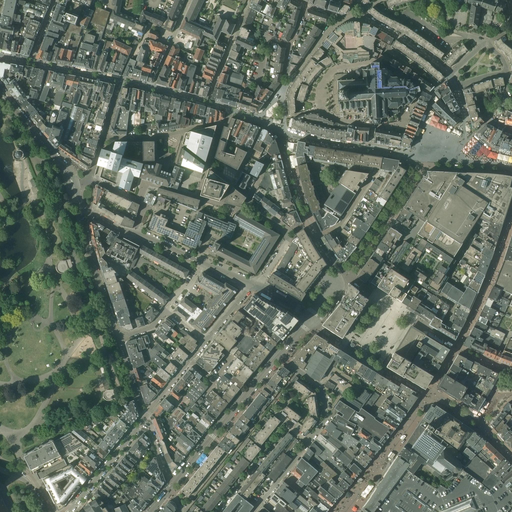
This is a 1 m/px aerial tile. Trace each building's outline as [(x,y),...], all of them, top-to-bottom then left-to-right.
[(5,0),(2,15),(13,18),(15,8),(16,0),(5,0)] [(64,0),(68,1),(87,8),(84,16),(91,19),(94,11),(89,9),(92,0),(64,0)] [(114,10),(120,13),(120,11),(121,7),(122,1),(116,0),(112,0),(112,6),(115,6),(114,9),(114,10)] [(174,2),(173,6),(181,9),(183,4),(174,0),(171,0),(171,1),(174,2)] [(185,19),(179,31),(183,33),(197,39),(196,42),(194,45),(195,46),(197,46),(199,47),(200,42),(202,39),(203,36),(203,35),(206,29),(195,24),(194,24),(204,0),(192,0),(190,7),(185,19)] [(285,11),(285,10),(289,0),(279,0),(278,3),(276,7),(277,7),(285,11)] [(297,4),(291,0),(288,6),(294,9),(297,4)] [(316,0),(314,6),(326,10),(329,0),(316,0)] [(477,27),(480,7),(494,12),(494,10),(503,13),(504,9),(506,10),(507,8),(505,7),(505,6),(498,4),(499,0),(495,0),(494,2),(487,0),(462,0),(462,3),(471,5),(468,25),(473,26),(473,28),(477,29),(477,27)] [(48,10),(50,5),(42,2),(38,1),(36,5),(48,10)] [(252,1),(249,7),(250,7),(257,12),(259,13),(263,15),(264,16),(265,16),(272,20),(274,15),(273,15),(277,7),(276,7),(271,5),(269,3),(268,3),(265,1),(264,2),(262,7),(259,5),(252,1)] [(26,2),(25,6),(22,16),(31,19),(42,23),(48,10),(36,5),(27,2),(26,2)] [(328,10),(338,13),(340,5),(331,2),(328,10)] [(58,5),(52,20),(61,23),(62,20),(63,17),(64,16),(63,15),(66,8),(58,5)] [(350,8),(340,5),(338,13),(338,14),(341,15),(345,14),(347,13),(349,11),(350,8)] [(168,8),(167,10),(179,15),(181,9),(173,6),(171,9),(168,8)] [(378,10),(374,6),(367,12),(373,16),(378,10)] [(96,7),(94,11),(91,19),(90,22),(99,26),(96,35),(97,35),(102,37),(105,27),(106,24),(108,18),(110,12),(108,12),(96,7)] [(247,13),(255,16),(257,12),(249,8),(247,13)] [(114,20),(113,23),(112,24),(110,29),(113,30),(114,27),(115,24),(120,13),(114,10),(110,18),(114,20)] [(179,15),(167,10),(166,12),(170,13),(168,17),(176,20),(179,15)] [(373,16),(377,20),(382,13),(378,10),(373,16)] [(136,20),(134,24),(133,28),(132,29),(144,34),(147,25),(145,24),(145,23),(145,22),(147,19),(150,21),(153,15),(149,13),(147,12),(143,11),(141,17),(139,19),(137,18),(136,20)] [(120,13),(115,24),(117,25),(118,22),(122,23),(125,15),(120,13)] [(150,22),(156,24),(159,16),(154,13),(153,15),(150,21),(150,22)] [(253,21),(255,16),(247,13),(245,18),(253,21)] [(382,13),(377,20),(382,22),(386,15),(382,13)] [(65,15),(64,18),(66,19),(65,21),(68,22),(69,22),(70,23),(72,24),(76,26),(76,25),(79,18),(68,14),(67,16),(65,15)] [(17,24),(18,21),(21,22),(21,20),(14,18),(13,18),(2,15),(1,20),(14,23),(17,24)] [(126,28),(128,24),(131,17),(125,15),(122,23),(126,25),(124,27),(126,28)] [(387,25),(390,17),(386,15),(382,22),(387,25)] [(86,30),(89,24),(90,22),(91,19),(84,16),(81,24),(80,27),(82,29),(86,30)] [(165,18),(159,16),(156,24),(161,26),(165,18)] [(133,28),(134,24),(136,20),(131,17),(128,24),(126,28),(128,29),(130,26),(133,28)] [(164,29),(172,32),(177,21),(176,20),(168,17),(169,17),(168,19),(165,18),(161,26),(162,27),(162,26),(165,27),(164,29)] [(206,29),(203,35),(216,41),(217,41),(219,37),(222,32),(231,36),(235,25),(234,24),(219,17),(212,32),(207,29),(206,29)] [(395,20),(390,17),(387,25),(391,27),(395,20)] [(251,26),(253,21),(245,18),(243,23),(251,26)] [(35,42),(42,23),(31,19),(24,37),(27,38),(27,39),(35,42)] [(20,27),(13,25),(14,23),(1,20),(0,25),(19,29),(20,27)] [(50,24),(49,27),(65,31),(68,25),(69,22),(68,22),(65,21),(62,20),(61,23),(52,20),(50,24)] [(324,43),(322,46),(329,51),(330,51),(331,53),(332,56),(333,58),(335,62),(336,64),(340,62),(343,62),(346,63),(346,64),(350,64),(351,64),(355,63),(355,62),(358,62),(359,62),(361,62),(361,61),(362,61),(362,62),(365,61),(365,60),(366,60),(366,61),(369,61),(369,59),(373,59),(375,59),(376,59),(378,54),(374,52),(374,51),(374,50),(374,49),(374,48),(374,47),(374,46),(374,45),(374,44),(374,43),(373,37),(373,36),(375,36),(378,30),(378,29),(372,26),(365,24),(364,26),(360,26),(360,24),(360,23),(359,23),(356,22),(351,22),(349,22),(345,23),(341,25),(341,24),(337,27),(336,28),(335,29),(335,30),(336,30),(333,33),(332,32),(329,36),(330,37),(328,39),(326,38),(323,42),(324,43)] [(61,50),(57,63),(64,65),(70,40),(72,33),(78,35),(79,35),(82,29),(80,27),(78,26),(76,26),(72,24),(70,23),(70,24),(67,32),(65,37),(63,43),(62,48),(61,50)] [(295,26),(290,24),(288,24),(287,26),(286,29),(293,32),(295,29),(295,26)] [(0,25),(0,26),(0,31),(5,33),(7,33),(11,34),(15,35),(17,35),(19,29),(0,25)] [(400,31),(404,34),(408,27),(403,25),(400,31)] [(319,35),(322,31),(315,26),(312,31),(319,35)] [(48,31),(48,32),(59,35),(60,35),(60,34),(61,32),(62,33),(63,31),(65,32),(65,31),(49,27),(48,31)] [(242,27),(238,36),(247,40),(250,33),(255,35),(256,33),(251,31),(242,27)] [(408,27),(404,34),(408,37),(412,30),(408,27)] [(293,32),(286,29),(283,33),(290,37),(293,32)] [(151,30),(149,37),(155,39),(156,40),(156,39),(158,39),(159,39),(159,38),(158,38),(159,36),(160,35),(159,35),(158,33),(159,32),(158,32),(155,31),(155,30),(154,31),(151,30)] [(408,37),(412,39),(416,33),(412,30),(408,37)] [(312,31),(309,35),(316,40),(319,35),(312,31)] [(39,53),(37,59),(43,60),(46,52),(47,50),(49,51),(53,52),(55,48),(55,47),(58,41),(58,38),(59,35),(48,32),(45,37),(44,39),(43,41),(40,50),(39,53)] [(11,34),(7,33),(6,37),(3,50),(12,52),(14,42),(9,41),(11,34)] [(288,42),(290,37),(283,33),(281,38),(288,42)] [(412,39),(416,42),(420,36),(416,33),(412,39)] [(82,44),(81,49),(85,51),(86,51),(91,53),(92,53),(92,52),(94,45),(94,43),(96,37),(86,34),(84,41),(88,42),(87,46),(82,44)] [(58,50),(53,62),(57,63),(61,50),(62,48),(63,43),(65,37),(60,35),(59,35),(58,38),(58,41),(55,47),(56,47),(59,48),(58,50)] [(70,40),(64,65),(72,66),(73,62),(74,59),(78,46),(82,36),(79,35),(78,35),(76,41),(70,40)] [(89,60),(87,69),(92,70),(93,70),(100,45),(102,38),(102,37),(97,35),(95,42),(95,44),(94,45),(92,52),(94,52),(92,59),(90,58),(89,60)] [(313,44),(316,40),(309,35),(306,40),(313,44)] [(235,43),(235,44),(245,48),(254,51),(256,52),(259,45),(256,44),(255,43),(253,43),(247,40),(238,36),(237,38),(236,38),(235,41),(235,43)] [(420,36),(416,42),(420,45),(425,39),(420,36)] [(501,38),(494,42),(495,43),(497,47),(497,48),(503,43),(507,40),(506,38),(505,36),(501,38)] [(100,45),(93,70),(97,71),(103,53),(105,47),(106,45),(107,40),(102,38),(100,45)] [(35,42),(27,39),(24,46),(20,54),(29,56),(35,42)] [(150,51),(153,52),(153,51),(164,55),(168,47),(159,43),(153,41),(144,39),(144,40),(141,47),(147,49),(150,50),(150,51)] [(429,41),(425,39),(420,45),(424,48),(429,41)] [(14,40),(14,42),(12,52),(17,53),(19,45),(20,42),(14,40)] [(103,53),(97,71),(102,72),(109,55),(112,48),(114,43),(115,43),(107,40),(106,45),(105,47),(103,53)] [(114,43),(112,48),(117,51),(129,56),(132,48),(116,40),(115,43),(114,43)] [(306,40),(303,44),(310,49),(313,44),(306,40)] [(398,41),(396,40),(395,42),(393,41),(391,45),(393,47),(396,49),(400,43),(398,41)] [(216,41),(215,44),(226,49),(227,45),(217,41),(216,41)] [(424,48),(428,51),(433,44),(429,41),(424,48)] [(400,43),(396,49),(395,49),(400,52),(404,46),(401,43),(400,43)] [(502,52),(507,45),(503,43),(497,48),(502,52)] [(226,49),(215,44),(213,48),(224,53),(226,49)] [(232,50),(241,54),(243,55),(244,52),(243,52),(245,48),(235,44),(234,44),(232,50)] [(277,52),(285,53),(286,48),(278,44),(277,52)] [(310,49),(303,44),(300,49),(306,53),(310,49)] [(433,44),(428,51),(432,53),(437,47),(433,44)] [(464,53),(468,50),(464,44),(459,47),(464,53)] [(175,46),(174,47),(173,46),(168,56),(176,59),(180,49),(179,49),(180,48),(180,47),(179,46),(179,45),(178,45),(177,45),(176,45),(175,45),(175,46)] [(506,55),(511,49),(507,45),(502,52),(506,55)] [(408,48),(404,46),(400,52),(404,55),(408,48)] [(53,52),(50,62),(53,62),(58,50),(59,48),(56,47),(55,47),(55,48),(53,52)] [(147,49),(141,47),(136,61),(145,64),(150,51),(150,50),(147,49)] [(210,47),(208,53),(211,54),(212,54),(222,58),(224,53),(213,48),(210,47)] [(441,49),(437,47),(432,53),(436,56),(441,49)] [(455,51),(460,56),(464,53),(459,47),(455,51)] [(109,55),(102,72),(107,73),(112,62),(117,51),(112,48),(109,55)] [(197,48),(195,54),(202,57),(204,51),(201,49),(198,48),(197,48)] [(318,61),(325,52),(320,48),(312,56),(298,76),(304,81),(307,76),(311,71),(315,67),(318,63),(317,63),(318,61)] [(404,55),(408,58),(412,51),(408,48),(404,55)] [(73,62),(72,66),(74,67),(76,67),(81,68),(86,51),(85,51),(81,49),(77,60),(76,60),(74,59),(73,62)] [(293,52),(292,54),(303,58),(306,53),(300,49),(297,53),(293,52)] [(441,59),(444,55),(445,52),(441,49),(436,56),(441,59)] [(46,52),(43,60),(50,62),(53,52),(49,51),(47,50),(46,52)] [(232,50),(229,57),(237,60),(238,60),(241,54),(232,50)] [(86,51),(81,68),(87,69),(89,60),(86,60),(87,55),(90,56),(91,53),(86,51)] [(117,51),(112,62),(117,64),(112,74),(121,75),(129,56),(117,51)] [(154,56),(157,57),(162,59),(164,55),(153,51),(153,52),(153,53),(155,53),(154,56)] [(417,54),(412,51),(408,58),(412,61),(417,54)] [(455,51),(451,55),(457,60),(460,56),(455,51)] [(212,54),(210,59),(219,63),(222,58),(212,54)] [(287,73),(289,74),(291,75),(292,73),(303,58),(292,54),(287,73)] [(412,61),(416,64),(421,57),(417,54),(412,61)] [(378,60),(381,62),(386,64),(390,66),(393,59),(392,59),(392,60),(389,58),(384,55),(384,56),(380,55),(378,60)] [(448,59),(454,64),(457,60),(451,55),(448,59)] [(168,56),(164,66),(172,70),(176,59),(168,56)] [(334,63),(330,57),(330,56),(325,59),(329,66),(334,63)] [(227,60),(227,61),(240,66),(241,66),(242,62),(238,61),(238,60),(237,60),(229,57),(227,60)] [(416,64),(420,66),(425,60),(421,57),(416,64)] [(135,70),(132,78),(140,80),(145,64),(136,61),(131,59),(128,65),(134,67),(133,69),(135,70)] [(181,62),(176,59),(172,70),(171,71),(173,72),(177,73),(177,72),(181,62)] [(207,65),(207,66),(217,70),(217,69),(218,67),(219,63),(210,59),(210,60),(208,63),(207,65)] [(320,62),(324,69),(329,66),(325,59),(320,62)] [(396,69),(398,63),(398,62),(394,60),(393,59),(390,66),(396,69)] [(448,59),(444,62),(450,67),(454,64),(448,59)] [(160,63),(153,60),(151,65),(152,66),(152,67),(158,69),(160,63)] [(429,63),(425,60),(420,66),(424,70),(429,63)] [(0,69),(10,72),(12,64),(0,61),(0,69)] [(239,84),(242,85),(244,78),(245,76),(237,72),(240,66),(227,61),(225,66),(231,68),(229,75),(228,76),(229,76),(228,77),(226,85),(238,89),(239,87),(238,87),(239,84)] [(112,62),(107,73),(108,73),(112,74),(117,64),(112,62)] [(177,89),(181,78),(182,74),(185,66),(190,68),(191,65),(186,63),(181,62),(177,72),(177,73),(171,88),(177,89)] [(315,67),(321,72),(324,69),(320,62),(318,63),(315,67)] [(424,70),(427,73),(433,67),(429,63),(424,70)] [(145,64),(140,80),(147,81),(152,67),(152,66),(151,65),(145,64)] [(134,67),(128,65),(123,76),(130,77),(133,69),(134,67)] [(197,67),(191,65),(190,68),(187,75),(186,80),(187,80),(183,91),(188,93),(193,79),(194,75),(195,73),(196,70),(197,67)] [(217,70),(207,66),(206,65),(204,71),(214,75),(217,70)] [(413,73),(410,72),(412,70),(406,67),(406,68),(401,65),(398,69),(403,72),(408,75),(411,77),(413,73)] [(30,85),(30,86),(31,83),(29,82),(31,77),(33,68),(25,66),(24,73),(24,76),(29,77),(28,81),(27,81),(27,85),(30,85)] [(171,78),(171,76),(173,72),(171,71),(172,70),(164,66),(161,73),(159,76),(159,78),(157,84),(167,86),(171,78)] [(222,73),(221,73),(229,75),(231,68),(225,66),(222,73)] [(365,118),(364,118),(365,119),(366,118),(365,119),(366,120),(367,119),(366,118),(369,118),(369,119),(370,120),(371,120),(372,120),(372,121),(373,121),(373,119),(377,119),(380,118),(380,121),(381,121),(381,120),(382,120),(382,118),(384,118),(388,117),(388,118),(388,119),(389,118),(388,117),(389,118),(390,117),(389,116),(389,117),(388,117),(388,112),(390,114),(389,115),(390,115),(390,114),(394,114),(394,115),(394,114),(397,114),(398,115),(398,114),(399,112),(400,113),(405,107),(405,106),(407,104),(407,105),(408,106),(408,105),(408,104),(410,104),(411,105),(412,104),(411,104),(413,101),(413,102),(414,102),(414,101),(413,101),(415,99),(416,99),(417,99),(416,98),(416,96),(417,96),(417,95),(416,95),(417,92),(418,92),(418,91),(417,91),(416,89),(417,89),(416,88),(415,88),(415,85),(416,85),(416,84),(415,85),(413,83),(413,82),(412,82),(412,83),(410,81),(411,80),(410,79),(410,80),(407,80),(407,79),(406,79),(406,80),(404,79),(404,78),(403,78),(403,79),(402,80),(402,79),(402,78),(401,79),(400,79),(397,77),(397,76),(396,76),(396,77),(393,77),(393,76),(391,71),(390,70),(389,71),(387,69),(387,68),(386,68),(386,69),(383,69),(383,68),(380,69),(380,66),(378,66),(375,66),(374,66),(370,66),(368,66),(368,67),(367,67),(366,68),(366,69),(366,70),(364,70),(363,69),(362,69),(357,70),(356,71),(356,80),(353,80),(353,78),(352,78),(352,80),(348,80),(347,79),(347,80),(342,81),(342,79),(341,79),(341,81),(339,81),(338,80),(337,80),(338,81),(338,89),(338,101),(337,101),(337,103),(338,103),(339,104),(339,111),(338,112),(339,112),(340,111),(343,111),(343,113),(344,113),(344,111),(348,111),(348,112),(349,112),(349,111),(354,111),(354,112),(355,112),(355,110),(357,110),(357,112),(360,112),(360,111),(360,110),(361,110),(362,109),(364,109),(365,110),(365,109),(366,110),(366,111),(365,112),(364,112),(365,112),(366,118),(365,118)] [(147,81),(153,83),(158,69),(152,67),(147,81)] [(311,71),(317,76),(321,72),(315,67),(311,71)] [(427,73),(431,76),(437,70),(433,67),(427,73)] [(32,86),(36,87),(36,85),(37,82),(41,70),(36,68),(33,77),(32,83),(31,83),(30,86),(32,86)] [(10,72),(0,69),(0,76),(1,78),(10,72)] [(37,82),(36,85),(42,87),(46,71),(41,70),(37,82)] [(431,76),(435,79),(440,73),(437,70),(431,76)] [(50,86),(52,80),(55,72),(54,72),(50,72),(50,71),(49,72),(45,85),(50,86)] [(212,81),(214,75),(204,71),(202,78),(207,79),(212,81)] [(307,76),(314,80),(317,76),(311,71),(307,76)] [(14,75),(12,74),(10,72),(1,78),(4,82),(6,85),(12,81),(10,78),(14,75)] [(177,73),(173,72),(171,76),(173,76),(173,78),(171,78),(167,86),(171,88),(177,73)] [(50,98),(48,103),(53,104),(54,104),(60,106),(65,91),(70,75),(68,75),(60,73),(59,73),(56,81),(52,80),(50,86),(50,88),(51,88),(52,88),(52,86),(58,88),(57,89),(54,99),(50,98)] [(221,73),(217,82),(224,84),(226,85),(228,77),(229,76),(228,76),(229,75),(221,73)] [(440,73),(435,79),(439,83),(445,77),(440,73)] [(16,82),(20,80),(19,79),(19,76),(16,75),(16,76),(17,78),(12,81),(6,85),(10,91),(18,85),(16,82)] [(77,76),(70,75),(65,91),(74,94),(76,88),(74,87),(75,84),(74,83),(76,76),(77,76)] [(82,75),(81,78),(72,103),(77,105),(78,102),(84,104),(89,105),(91,98),(97,79),(89,77),(82,75)] [(72,103),(81,78),(76,76),(74,83),(75,84),(74,87),(76,88),(74,94),(73,97),(70,96),(68,102),(72,103)] [(304,81),(298,76),(296,78),(290,88),(287,94),(287,101),(295,100),(295,96),(297,91),(304,81)] [(304,81),(310,85),(314,80),(307,76),(304,81)] [(430,92),(434,87),(431,85),(423,79),(420,78),(420,77),(420,78),(418,81),(421,83),(420,84),(430,92)] [(503,77),(491,80),(493,88),(497,87),(497,90),(499,90),(500,94),(501,93),(501,89),(500,86),(504,86),(503,77)] [(186,80),(181,78),(177,89),(183,91),(187,80),(186,80)] [(244,78),(242,85),(241,89),(236,106),(241,108),(247,86),(248,81),(244,78)] [(100,82),(97,79),(91,98),(95,99),(100,82)] [(188,93),(194,94),(198,81),(193,79),(188,93)] [(486,93),(488,92),(489,96),(492,95),(491,92),(490,92),(489,92),(490,92),(489,89),(493,88),(491,80),(478,84),(480,92),(485,90),(486,93)] [(202,83),(198,81),(194,94),(198,95),(202,83)] [(94,101),(97,102),(98,100),(103,82),(100,82),(95,99),(94,101)] [(103,82),(98,100),(101,101),(103,101),(104,102),(105,99),(106,95),(106,93),(108,89),(109,84),(103,82)] [(441,92),(448,87),(446,82),(444,83),(441,86),(438,88),(441,92)] [(274,91),(277,87),(272,83),(269,88),(274,91)] [(222,102),(236,106),(241,89),(242,85),(239,84),(238,87),(239,87),(238,89),(226,85),(224,84),(222,90),(225,91),(222,102)] [(267,100),(273,92),(266,89),(256,84),(254,89),(257,90),(250,110),(249,110),(258,113),(262,107),(264,109),(267,105),(269,102),(267,100)] [(305,102),(310,86),(302,84),(297,100),(305,102)] [(462,90),(464,95),(472,93),(475,93),(480,92),(478,84),(473,85),(473,86),(462,90)] [(25,93),(18,85),(10,91),(13,95),(16,99),(25,93)] [(32,86),(31,91),(35,92),(39,93),(42,88),(42,87),(36,85),(36,87),(32,86)] [(45,85),(40,100),(45,102),(48,103),(50,98),(47,97),(50,88),(50,86),(45,85)] [(254,89),(247,86),(241,108),(250,110),(257,90),(254,89)] [(444,96),(451,92),(449,87),(448,87),(441,92),(444,96)] [(132,102),(133,89),(128,88),(126,99),(120,97),(117,108),(129,111),(130,105),(127,104),(127,101),(132,102)] [(216,101),(220,90),(215,88),(211,99),(216,101)] [(435,91),(435,92),(440,99),(442,98),(444,96),(441,92),(438,88),(435,91)] [(130,111),(128,120),(131,120),(131,117),(134,114),(135,114),(136,114),(138,90),(133,89),(132,102),(130,111)] [(222,90),(220,90),(216,101),(222,102),(225,91),(222,90)] [(29,99),(30,97),(33,98),(35,92),(31,91),(30,96),(27,96),(25,93),(16,99),(20,105),(27,100),(29,99)] [(451,92),(442,98),(445,103),(446,102),(454,98),(451,92)] [(146,107),(145,112),(152,113),(152,115),(155,116),(156,122),(161,121),(162,121),(162,116),(158,115),(158,112),(164,96),(153,93),(151,103),(150,106),(148,106),(148,105),(146,105),(146,107)] [(464,95),(467,107),(475,105),(474,101),(477,100),(476,99),(480,98),(480,96),(473,97),(472,93),(464,95)] [(429,99),(420,95),(418,99),(428,103),(429,99)] [(158,112),(158,115),(162,116),(166,117),(172,98),(164,96),(158,112)] [(433,107),(431,108),(444,121),(445,119),(448,122),(450,124),(451,125),(453,127),(460,120),(452,112),(451,111),(449,108),(452,107),(450,103),(447,104),(446,102),(445,103),(442,98),(440,99),(439,100),(439,99),(436,102),(434,104),(432,106),(432,107),(433,107)] [(454,98),(446,102),(447,104),(450,103),(452,107),(449,108),(451,111),(452,112),(459,109),(459,108),(454,98)] [(167,121),(168,121),(171,121),(171,118),(176,119),(177,114),(178,114),(178,113),(179,113),(179,112),(182,101),(177,99),(174,109),(177,110),(176,113),(173,112),(169,112),(167,121)] [(29,103),(27,100),(20,105),(25,110),(34,103),(32,100),(29,103)] [(287,101),(289,115),(291,115),(295,114),(296,113),(295,100),(287,101)] [(102,107),(101,110),(108,112),(108,109),(109,107),(110,105),(110,104),(110,103),(104,102),(103,101),(103,103),(102,105),(102,107)] [(187,102),(182,101),(179,112),(179,113),(183,114),(187,102)] [(183,114),(183,117),(181,124),(180,125),(180,128),(189,126),(191,120),(188,120),(189,116),(188,115),(192,103),(187,102),(183,114)] [(36,105),(34,103),(25,110),(29,115),(36,109),(34,107),(36,105)] [(48,122),(47,127),(44,134),(49,139),(50,138),(59,110),(60,106),(54,104),(50,117),(48,122)] [(195,119),(196,115),(199,105),(196,104),(192,116),(191,120),(189,126),(193,126),(194,121),(195,119)] [(479,108),(476,109),(475,105),(467,107),(470,118),(478,117),(477,112),(480,112),(479,110),(483,109),(482,104),(478,105),(479,108)] [(198,117),(204,118),(206,107),(199,105),(196,115),(199,115),(198,117)] [(66,128),(63,138),(64,140),(65,140),(66,141),(75,147),(78,149),(79,150),(81,150),(82,147),(80,145),(81,144),(81,141),(79,141),(82,132),(81,130),(83,124),(85,125),(85,123),(87,123),(89,118),(91,109),(89,109),(88,110),(74,106),(73,110),(69,109),(68,112),(71,113),(70,117),(66,128)] [(210,108),(206,107),(204,118),(203,120),(202,125),(203,125),(208,124),(209,117),(210,108)] [(112,135),(127,135),(128,126),(130,111),(129,111),(117,108),(110,133),(112,135)] [(29,115),(33,120),(42,112),(40,110),(38,112),(36,109),(29,115)] [(105,120),(108,112),(101,110),(98,109),(96,115),(95,117),(105,120)] [(64,129),(63,129),(68,113),(59,110),(50,138),(49,139),(52,143),(57,149),(58,148),(62,145),(61,144),(60,142),(64,129)] [(44,115),(42,112),(33,120),(36,124),(44,118),(42,116),(44,115)] [(411,119),(408,123),(418,127),(420,121),(421,121),(422,116),(411,112),(410,116),(409,116),(409,117),(409,118),(411,119)] [(342,124),(338,123),(329,120),(329,119),(319,116),(320,115),(319,115),(314,113),(309,113),(309,114),(304,115),(299,116),(298,116),(298,118),(293,118),(291,128),(306,133),(312,134),(321,137),(326,138),(336,139),(346,140),(347,132),(348,126),(342,124)] [(486,120),(488,117),(484,113),(480,117),(484,122),(486,120)] [(45,120),(44,118),(36,124),(42,131),(44,134),(47,127),(46,126),(45,125),(46,124),(45,123),(47,122),(48,122),(50,117),(48,116),(47,119),(45,120)] [(168,124),(167,124),(168,131),(180,128),(180,125),(181,124),(183,117),(178,116),(176,123),(172,123),(172,122),(170,122),(170,123),(168,124)] [(496,122),(497,123),(511,126),(511,127),(511,118),(505,117),(500,116),(496,122)] [(95,117),(93,124),(103,127),(105,120),(95,117)] [(478,118),(472,124),(473,129),(475,130),(484,122),(480,117),(478,118)] [(236,119),(231,118),(227,127),(230,129),(232,130),(234,127),(234,125),(236,119)] [(241,121),(236,119),(234,125),(234,127),(232,130),(228,140),(231,141),(241,121)] [(235,142),(245,122),(241,121),(231,141),(232,141),(235,142)] [(245,122),(235,142),(239,144),(249,124),(245,122)] [(511,126),(497,123),(495,126),(499,127),(498,129),(488,146),(493,150),(494,147),(502,132),(503,131),(510,132),(511,132),(511,127),(511,126)] [(249,124),(239,144),(242,146),(244,147),(249,149),(250,149),(251,145),(254,141),(259,128),(260,128),(255,126),(249,124)] [(477,132),(476,133),(477,133),(475,135),(479,139),(481,137),(484,134),(485,135),(488,131),(491,133),(495,128),(486,124),(477,133),(477,132)] [(206,162),(215,133),(217,125),(186,133),(183,144),(206,162)] [(238,170),(248,152),(238,148),(235,157),(223,153),(230,129),(227,127),(224,126),(215,158),(238,170)] [(362,142),(367,142),(368,142),(368,135),(369,135),(370,129),(360,128),(359,133),(363,133),(362,142)] [(488,146),(498,129),(495,128),(491,133),(488,137),(488,138),(484,143),(488,146)] [(386,138),(390,138),(402,140),(404,135),(375,129),(374,135),(378,136),(381,137),(386,138)] [(254,149),(256,150),(258,151),(261,153),(262,151),(259,150),(263,141),(268,132),(264,130),(263,130),(254,149)] [(479,139),(484,143),(488,138),(488,137),(491,133),(488,131),(485,135),(484,134),(481,137),(479,139)] [(269,132),(268,132),(263,141),(269,144),(266,150),(263,149),(262,151),(261,153),(262,153),(259,159),(264,161),(266,157),(268,152),(270,148),(275,140),(275,139),(275,138),(273,136),(272,135),(271,134),(270,133),(269,132)] [(499,151),(500,149),(504,138),(508,139),(511,140),(511,136),(511,135),(510,135),(502,132),(494,147),(493,150),(499,151)] [(404,135),(402,140),(399,147),(409,149),(411,144),(413,139),(404,135)] [(399,147),(402,140),(390,138),(389,145),(399,147)] [(504,152),(508,139),(504,138),(500,149),(499,151),(504,152)] [(280,153),(278,146),(277,143),(275,140),(270,148),(268,152),(272,155),(280,153)] [(102,149),(98,165),(99,166),(103,167),(100,177),(121,183),(120,186),(130,191),(134,176),(139,177),(140,178),(143,166),(144,164),(139,162),(139,161),(144,161),(155,161),(155,157),(155,152),(155,144),(155,141),(143,142),(135,142),(128,142),(116,142),(113,152),(103,149),(102,149)] [(305,156),(308,157),(312,157),(314,158),(316,147),(310,146),(309,146),(307,146),(296,144),(294,153),(295,153),(296,158),(305,156)] [(62,145),(58,148),(65,153),(69,146),(66,145),(66,146),(65,145),(64,146),(62,145)] [(69,146),(65,153),(71,158),(74,153),(71,151),(72,150),(71,149),(72,148),(69,146)] [(82,151),(84,151),(95,155),(96,151),(83,147),(82,151)] [(205,166),(186,151),(182,147),(177,164),(203,173),(205,166)] [(322,148),(316,147),(314,158),(313,162),(320,163),(322,148)] [(18,149),(17,149),(16,150),(15,151),(15,152),(14,152),(14,153),(14,154),(14,155),(14,156),(14,157),(15,157),(15,158),(16,159),(17,160),(18,160),(18,161),(19,161),(20,161),(21,161),(22,161),(23,160),(24,160),(25,159),(26,158),(26,157),(26,156),(27,156),(27,155),(27,154),(27,153),(26,152),(26,151),(25,150),(24,149),(23,149),(22,149),(22,148),(21,148),(20,148),(19,148),(18,149)] [(320,163),(327,164),(329,149),(322,148),(320,163)] [(333,165),(336,150),(329,149),(327,164),(333,165)] [(258,151),(256,150),(256,151),(254,156),(259,159),(262,153),(261,153),(258,151)] [(342,151),(336,150),(333,165),(340,166),(342,151)] [(84,151),(83,155),(93,160),(95,155),(84,151)] [(340,166),(354,168),(356,153),(342,151),(340,166)] [(74,153),(71,158),(75,160),(79,163),(83,159),(78,155),(77,156),(74,153)] [(78,153),(78,155),(83,159),(92,165),(93,160),(83,155),(78,153)] [(274,160),(274,163),(282,161),(280,153),(272,155),(273,158),(275,157),(275,159),(274,160)] [(360,169),(362,154),(356,153),(354,168),(360,169)] [(369,156),(362,154),(360,169),(367,170),(369,156)] [(305,156),(296,158),(294,159),(294,160),(295,165),(296,166),(298,166),(307,164),(312,163),(311,162),(312,157),(308,157),(305,156)] [(378,157),(369,156),(367,170),(375,172),(375,169),(376,169),(380,170),(394,172),(398,165),(399,161),(382,158),(378,157)] [(92,165),(83,159),(79,163),(88,170),(89,169),(92,165)] [(267,170),(266,173),(284,168),(282,161),(274,163),(270,164),(267,170)] [(142,175),(141,178),(160,184),(171,187),(177,189),(180,183),(184,173),(185,170),(179,167),(176,166),(173,174),(162,171),(163,165),(158,163),(157,165),(146,165),(145,165),(145,167),(142,175)] [(307,167),(307,164),(298,166),(299,168),(302,183),(318,178),(317,171),(308,169),(307,167)] [(406,170),(398,165),(394,172),(394,173),(394,174),(394,173),(392,176),(388,173),(382,182),(376,179),(373,183),(379,187),(375,193),(387,201),(406,170)] [(263,178),(262,180),(269,183),(286,178),(284,168),(266,173),(263,178)] [(209,169),(206,180),(201,196),(220,201),(230,185),(209,169)] [(252,169),(250,174),(257,177),(260,173),(252,169)] [(367,177),(369,174),(347,171),(339,183),(355,194),(367,177)] [(404,208),(418,218),(425,222),(442,197),(459,173),(427,171),(427,174),(425,176),(424,176),(404,208)] [(253,182),(254,182),(256,179),(242,172),(238,178),(235,184),(240,187),(245,190),(249,192),(251,188),(247,186),(248,185),(247,185),(248,183),(247,183),(249,179),(253,181),(253,182)] [(502,226),(504,221),(502,221),(511,191),(511,184),(511,178),(504,176),(497,175),(488,175),(466,174),(466,173),(459,173),(442,197),(425,222),(418,234),(432,243),(454,257),(476,222),(479,219),(502,226)] [(259,187),(268,191),(277,189),(288,186),(286,178),(269,183),(262,180),(261,183),(259,187)] [(318,178),(302,183),(307,198),(323,193),(318,178)] [(355,194),(339,183),(326,202),(321,209),(313,214),(317,221),(322,232),(335,225),(342,213),(355,194)] [(96,187),(95,191),(103,195),(104,192),(107,194),(109,191),(98,186),(96,187)] [(277,189),(279,195),(290,192),(288,186),(277,189)] [(241,207),(242,205),(247,198),(233,187),(224,202),(241,207)] [(257,190),(266,195),(268,191),(259,187),(257,190)] [(197,200),(197,199),(189,197),(189,198),(186,197),(187,196),(172,192),(172,193),(169,192),(170,191),(162,189),(162,190),(159,189),(159,188),(157,194),(162,195),(162,194),(179,199),(178,201),(195,206),(194,208),(198,209),(200,201),(197,200)] [(253,198),(259,203),(264,197),(266,195),(257,190),(253,198)] [(381,209),(387,201),(375,193),(369,190),(363,198),(367,201),(381,209)] [(94,203),(97,205),(98,202),(103,195),(95,191),(94,203)] [(279,201),(280,200),(292,197),(290,192),(279,195),(278,195),(279,201)] [(109,198),(108,200),(114,202),(116,199),(117,199),(119,195),(114,193),(112,196),(110,196),(109,198)] [(151,194),(148,193),(145,198),(143,202),(149,204),(153,206),(156,197),(154,196),(154,195),(151,194)] [(307,198),(313,214),(321,209),(326,202),(323,193),(307,198)] [(116,199),(114,202),(119,205),(124,197),(119,195),(117,199),(116,199)] [(124,197),(119,205),(124,207),(128,199),(124,197)] [(264,207),(269,200),(264,197),(259,203),(264,207)] [(280,200),(282,208),(295,205),(292,197),(280,200)] [(133,201),(128,199),(124,207),(128,209),(133,201)] [(268,211),(274,204),(269,200),(264,207),(268,211)] [(123,218),(120,225),(133,228),(140,205),(133,201),(128,209),(127,212),(131,214),(129,218),(125,216),(123,218)] [(367,201),(364,205),(378,214),(381,209),(367,201)] [(93,207),(93,208),(94,208),(94,209),(94,210),(95,210),(95,211),(96,211),(105,217),(109,210),(104,208),(106,204),(101,202),(100,203),(98,202),(97,205),(94,203),(93,207)] [(268,211),(275,216),(279,210),(280,209),(274,204),(268,211)] [(295,205),(282,208),(283,214),(284,214),(288,212),(297,210),(295,205)] [(364,205),(362,209),(376,218),(378,214),(364,205)] [(376,218),(362,209),(361,208),(357,214),(354,212),(352,215),(358,219),(370,227),(376,218)] [(418,218),(404,208),(400,214),(415,224),(418,218)] [(109,210),(105,217),(114,221),(117,216),(114,215),(115,214),(114,213),(112,212),(109,210)] [(280,219),(283,214),(279,210),(275,216),(280,219)] [(293,226),(293,227),(302,223),(297,210),(288,212),(293,226)] [(117,216),(114,221),(120,225),(123,218),(122,217),(121,216),(117,215),(118,213),(115,212),(114,213),(115,214),(114,215),(117,216)] [(205,226),(206,224),(225,231),(228,223),(199,212),(194,223),(205,226)] [(238,225),(264,239),(252,259),(222,243),(222,244),(217,242),(216,242),(213,246),(212,246),(209,253),(215,257),(217,254),(241,266),(240,267),(249,272),(249,270),(256,273),(280,235),(251,219),(237,212),(234,218),(235,219),(233,223),(238,225)] [(290,227),(293,226),(288,212),(284,214),(283,214),(280,219),(290,227)] [(160,216),(154,214),(148,229),(182,242),(186,235),(165,226),(168,220),(165,218),(166,216),(161,214),(160,216)] [(411,230),(415,224),(400,214),(396,220),(411,230)] [(354,224),(366,232),(370,227),(358,219),(354,224)] [(476,222),(483,227),(498,237),(502,226),(479,219),(476,222)] [(91,228),(91,231),(97,230),(97,229),(100,224),(94,221),(90,224),(91,228)] [(182,242),(196,248),(198,245),(200,246),(202,241),(199,240),(205,226),(194,223),(191,221),(186,235),(182,242)] [(229,222),(228,223),(225,231),(222,238),(231,241),(238,225),(233,223),(229,222)] [(343,229),(347,231),(360,240),(366,232),(354,224),(353,223),(349,228),(345,225),(343,229)] [(102,232),(105,227),(100,224),(97,229),(97,230),(91,231),(93,238),(99,237),(101,236),(100,232),(102,232)] [(106,237),(108,234),(111,230),(105,227),(102,232),(104,233),(105,232),(106,232),(103,235),(103,236),(104,237),(105,236),(106,237)] [(391,227),(387,233),(400,241),(403,235),(391,227)] [(497,242),(498,237),(483,227),(480,231),(497,242)] [(306,260),(313,265),(321,258),(322,258),(316,249),(313,243),(309,237),(308,237),(304,229),(296,234),(298,237),(294,239),(293,242),(297,245),(298,246),(306,260)] [(348,242),(355,247),(360,240),(347,231),(343,229),(340,232),(349,238),(347,241),(348,242)] [(120,235),(111,230),(108,234),(110,235),(105,241),(111,246),(112,244),(120,235)] [(324,236),(328,242),(338,236),(335,230),(324,236)] [(495,246),(497,242),(480,231),(477,235),(495,246)] [(400,241),(387,233),(384,238),(396,246),(400,241)] [(473,237),(475,238),(475,239),(493,251),(495,246),(477,235),(475,234),(473,237)] [(103,245),(101,239),(102,239),(101,236),(99,237),(93,238),(93,241),(95,247),(102,246),(103,245)] [(342,242),(338,236),(328,242),(326,243),(327,245),(326,245),(329,249),(332,248),(342,242)] [(103,257),(102,257),(106,261),(113,250),(133,261),(136,255),(136,254),(140,246),(124,237),(123,240),(118,237),(103,257)] [(448,263),(407,237),(391,262),(390,264),(391,265),(390,267),(378,286),(392,296),(397,299),(402,302),(415,281),(430,291),(432,288),(436,291),(450,271),(448,263)] [(384,238),(381,242),(393,250),(396,246),(384,238)] [(470,246),(491,259),(493,251),(475,239),(470,246)] [(291,257),(298,246),(297,245),(293,242),(286,254),(291,257)] [(346,245),(342,242),(332,248),(336,254),(345,247),(346,245)] [(348,242),(346,245),(345,247),(336,254),(340,259),(342,258),(345,260),(351,252),(355,247),(348,242)] [(393,250),(381,242),(378,247),(390,255),(393,250)] [(153,251),(147,248),(143,245),(139,252),(149,258),(153,251)] [(102,246),(95,247),(98,259),(102,257),(103,257),(106,252),(104,247),(103,247),(102,246)] [(488,267),(491,259),(470,246),(466,253),(488,267)] [(387,261),(390,255),(378,247),(374,252),(384,259),(387,261)] [(149,258),(160,264),(164,257),(153,251),(149,258)] [(371,282),(377,274),(385,264),(382,262),(384,259),(374,252),(366,264),(358,275),(361,277),(360,278),(366,282),(368,280),(371,282)] [(466,253),(461,260),(485,275),(488,267),(466,253)] [(71,260),(73,268),(83,265),(78,255),(71,260)] [(102,257),(98,259),(101,267),(108,265),(107,263),(102,257)] [(160,264),(170,269),(174,262),(164,257),(160,264)] [(326,266),(321,258),(313,265),(306,260),(292,279),(282,273),(289,260),(284,257),(277,270),(276,270),(274,274),(273,273),(268,282),(274,286),(275,284),(283,289),(302,301),(306,294),(311,286),(319,272),(326,266)] [(63,260),(62,261),(61,261),(60,261),(59,262),(59,263),(58,263),(58,264),(57,265),(57,266),(57,267),(57,268),(57,269),(58,270),(58,271),(59,271),(60,272),(61,273),(62,273),(63,274),(64,274),(65,273),(66,273),(68,272),(74,269),(73,268),(73,264),(71,260),(71,259),(69,259),(64,261),(64,260),(63,260)] [(455,269),(463,274),(481,285),(485,275),(461,260),(455,269)] [(510,305),(511,305),(511,260),(504,260),(494,286),(511,293),(511,299),(511,301),(510,305)] [(184,268),(174,262),(170,269),(180,275),(184,268)] [(385,264),(377,274),(371,282),(373,283),(371,285),(377,288),(378,286),(390,267),(385,264)] [(108,265),(101,267),(103,274),(114,270),(111,266),(108,267),(108,265)] [(186,278),(188,274),(188,275),(190,271),(184,268),(180,275),(186,278)] [(455,269),(451,276),(478,293),(481,285),(463,274),(455,269)] [(103,274),(105,279),(108,278),(116,276),(115,273),(117,272),(114,270),(103,274)] [(127,277),(136,284),(141,277),(132,271),(127,277)] [(204,309),(203,311),(191,324),(202,333),(205,331),(207,329),(206,328),(215,318),(215,319),(217,316),(225,306),(227,304),(235,293),(236,294),(238,292),(237,291),(238,290),(226,283),(225,284),(203,272),(200,277),(200,279),(198,278),(196,283),(216,295),(212,300),(211,298),(209,301),(210,302),(206,307),(205,307),(204,309)] [(108,278),(105,279),(107,286),(119,282),(124,280),(122,277),(117,279),(116,276),(108,278)] [(470,309),(478,293),(451,276),(441,291),(459,303),(470,309)] [(136,284),(146,291),(150,284),(141,277),(136,284)] [(119,282),(107,286),(110,294),(122,290),(119,282)] [(343,337),(346,340),(351,333),(374,299),(349,283),(347,294),(342,302),(323,325),(343,337)] [(402,302),(408,306),(420,287),(415,283),(402,302)] [(146,291),(155,298),(160,291),(150,284),(146,291)] [(511,293),(494,286),(491,292),(510,301),(511,301),(511,299),(511,293)] [(427,291),(420,287),(408,306),(415,310),(427,291)] [(125,299),(122,290),(110,294),(113,303),(125,299)] [(155,298),(162,303),(160,305),(162,307),(169,298),(160,291),(155,298)] [(432,295),(427,291),(415,310),(414,312),(419,315),(420,313),(420,314),(432,295)] [(509,302),(510,301),(491,292),(488,297),(507,306),(509,306),(508,305),(510,302),(509,302)] [(255,294),(244,308),(281,338),(297,318),(288,310),(287,311),(255,294)] [(438,298),(432,295),(420,314),(426,318),(438,298)] [(203,311),(185,297),(174,311),(191,324),(203,311)] [(488,297),(485,305),(504,314),(507,306),(488,297)] [(444,302),(438,298),(426,318),(432,321),(444,302)] [(128,307),(125,299),(113,303),(116,311),(128,307)] [(449,305),(444,302),(432,321),(429,325),(437,329),(441,322),(450,308),(449,305)] [(459,303),(457,307),(468,314),(470,309),(459,303)] [(485,305),(482,310),(501,319),(504,314),(485,305)] [(118,320),(129,317),(133,316),(134,315),(134,312),(130,314),(128,307),(116,311),(118,320)] [(150,324),(161,310),(158,308),(156,310),(153,307),(145,316),(149,319),(148,321),(150,324)] [(457,307),(454,311),(466,318),(468,314),(457,307)] [(231,319),(242,328),(247,332),(253,324),(252,321),(239,310),(231,319)] [(498,324),(501,319),(482,310),(480,315),(498,324)] [(462,327),(466,318),(454,311),(449,320),(462,327)] [(477,320),(496,329),(498,324),(480,315),(477,320)] [(118,320),(120,326),(131,323),(129,317),(118,320)] [(134,323),(132,323),(134,329),(145,326),(143,317),(139,319),(138,317),(136,318),(136,320),(133,321),(134,323)] [(172,328),(176,324),(167,317),(164,321),(172,328)] [(235,346),(247,332),(242,328),(231,319),(223,328),(234,337),(229,343),(225,348),(228,351),(229,351),(234,345),(235,346)] [(449,320),(446,325),(459,333),(462,327),(449,320)] [(496,330),(496,329),(477,320),(474,326),(502,340),(505,334),(496,330)] [(164,321),(161,325),(169,332),(171,330),(172,331),(173,329),(172,328),(164,321)] [(444,324),(441,322),(437,329),(440,331),(445,334),(455,340),(459,333),(446,325),(444,324)] [(134,329),(132,323),(131,323),(120,326),(121,327),(129,331),(134,329)] [(420,329),(413,324),(396,352),(395,352),(391,359),(387,366),(402,374),(410,361),(416,349),(409,345),(417,333),(420,329)] [(167,334),(169,332),(161,325),(158,329),(167,336),(168,335),(167,334)] [(499,347),(502,340),(474,326),(469,335),(487,344),(488,342),(499,347)] [(264,332),(278,343),(281,338),(268,327),(264,332)] [(223,328),(219,334),(229,343),(234,337),(223,328)] [(155,333),(157,333),(164,340),(167,338),(168,337),(167,336),(158,329),(155,333)] [(274,347),(278,343),(264,332),(261,329),(258,333),(274,347)] [(234,355),(239,349),(246,355),(249,352),(250,351),(262,361),(266,356),(257,349),(258,347),(255,345),(257,342),(252,338),(253,337),(247,332),(235,346),(234,345),(229,351),(234,355)] [(444,342),(428,333),(427,335),(426,336),(421,332),(419,334),(417,333),(409,345),(416,349),(417,347),(418,346),(419,347),(420,347),(422,348),(442,361),(449,350),(442,345),(444,342)] [(271,351),(274,347),(258,333),(254,338),(259,342),(261,343),(271,351)] [(185,339),(195,348),(198,345),(196,343),(197,341),(188,334),(186,336),(185,339)] [(225,348),(229,343),(219,334),(218,335),(219,335),(218,335),(214,340),(213,341),(211,343),(206,350),(200,356),(208,363),(214,368),(225,355),(222,352),(223,350),(225,348)] [(295,363),(303,369),(304,369),(307,371),(307,372),(316,379),(317,379),(319,381),(330,365),(340,349),(316,334),(293,361),(296,362),(295,363)] [(483,354),(487,346),(487,344),(469,335),(464,345),(483,354)] [(137,339),(138,342),(140,350),(140,352),(139,353),(130,355),(131,359),(144,355),(144,354),(143,355),(142,351),(141,352),(141,350),(146,348),(143,337),(137,339)] [(179,341),(184,345),(192,352),(195,348),(185,339),(183,337),(179,341)] [(510,365),(511,360),(511,338),(510,338),(503,353),(499,361),(510,365)] [(128,349),(137,347),(135,343),(138,342),(137,339),(127,342),(126,344),(128,349)] [(151,350),(150,348),(147,349),(147,350),(151,360),(159,352),(161,355),(166,350),(158,343),(151,350)] [(271,351),(261,343),(258,347),(257,349),(266,356),(271,351)] [(189,355),(192,352),(184,345),(181,348),(189,355)] [(498,351),(487,346),(483,354),(494,359),(495,359),(499,361),(503,353),(502,353),(499,351),(498,351)] [(130,355),(139,353),(137,347),(128,349),(130,355)] [(180,347),(172,356),(182,364),(189,355),(181,348),(180,347)] [(422,348),(419,352),(440,365),(442,361),(422,348)] [(340,349),(330,365),(336,368),(346,353),(340,349)] [(250,351),(249,352),(252,355),(249,358),(258,366),(262,361),(250,351)] [(165,358),(161,355),(159,352),(151,360),(153,361),(156,364),(162,368),(172,376),(178,368),(171,362),(170,363),(168,365),(166,363),(163,360),(165,358)] [(436,371),(440,365),(419,352),(417,356),(424,360),(423,362),(436,371)] [(346,353),(336,368),(342,372),(352,357),(346,353)] [(243,354),(239,359),(254,371),(258,366),(249,358),(243,354)] [(453,363),(462,368),(463,366),(467,358),(460,354),(458,355),(453,363)] [(131,359),(133,364),(144,359),(144,357),(144,356),(144,355),(131,359)] [(208,363),(200,356),(196,362),(210,373),(214,368),(208,363)] [(436,371),(423,362),(424,360),(417,356),(413,363),(434,375),(436,371)] [(352,357),(342,372),(348,376),(358,360),(352,357)] [(230,373),(235,376),(244,384),(254,371),(239,359),(238,358),(228,370),(230,373)] [(463,366),(468,369),(469,369),(473,361),(467,358),(463,366)] [(145,359),(144,359),(133,364),(134,368),(140,367),(146,364),(145,360),(146,360),(145,359)] [(358,360),(348,376),(353,379),(356,375),(363,364),(358,360)] [(434,376),(434,375),(413,363),(412,362),(410,361),(402,374),(404,376),(423,387),(426,387),(434,376)] [(476,372),(477,371),(480,364),(473,361),(469,369),(476,372)] [(467,371),(462,368),(453,363),(449,369),(463,377),(467,371)] [(363,364),(356,375),(361,378),(368,367),(363,364)] [(480,364),(477,371),(487,376),(488,376),(491,370),(480,364)] [(280,369),(277,373),(288,381),(294,374),(284,366),(281,370),(280,369)] [(146,377),(148,376),(149,377),(152,374),(151,373),(153,370),(151,368),(145,374),(143,373),(142,373),(140,367),(134,368),(139,383),(141,382),(142,382),(147,380),(146,379),(144,380),(143,378),(144,377),(146,377)] [(192,367),(189,370),(199,379),(202,375),(192,367)] [(361,378),(359,380),(370,387),(371,384),(378,373),(368,367),(361,378)] [(172,376),(162,368),(157,373),(157,374),(167,382),(172,376)] [(458,382),(460,383),(463,377),(449,369),(446,374),(458,382)] [(193,405),(201,396),(208,388),(209,387),(200,380),(199,379),(189,370),(182,379),(188,383),(191,385),(194,388),(187,396),(192,401),(191,403),(184,411),(181,409),(182,407),(180,405),(171,415),(179,422),(184,416),(186,414),(188,412),(193,405)] [(487,376),(485,379),(494,384),(499,375),(498,374),(499,373),(491,370),(488,376),(487,376)] [(235,376),(233,379),(228,375),(226,373),(224,375),(240,389),(244,384),(235,376)] [(277,373),(272,379),(282,388),(288,381),(277,373)] [(378,373),(371,384),(376,387),(383,376),(382,375),(378,373)] [(152,380),(154,382),(162,388),(167,382),(157,374),(152,380)] [(438,387),(451,394),(458,382),(446,374),(438,387)] [(237,393),(240,389),(224,375),(221,379),(237,393)] [(308,398),(310,416),(299,430),(306,435),(319,419),(318,414),(319,414),(316,393),(312,390),(298,379),(298,378),(296,376),(290,382),(293,385),(293,386),(308,398)] [(376,387),(375,389),(382,393),(389,380),(383,376),(376,387)] [(494,384),(485,379),(481,377),(478,382),(491,389),(492,389),(493,388),(494,387),(494,386),(494,385),(494,384)] [(182,390),(188,383),(182,379),(174,389),(179,393),(180,391),(181,391),(182,390)] [(221,397),(229,403),(230,401),(232,399),(237,393),(221,379),(217,384),(217,387),(224,393),(223,395),(222,397),(221,397)] [(279,392),(282,388),(272,379),(268,384),(279,392)] [(158,393),(150,386),(149,386),(147,381),(147,380),(142,382),(141,382),(139,383),(145,403),(146,403),(149,403),(148,404),(149,404),(158,393)] [(389,380),(382,393),(384,395),(390,393),(390,392),(391,393),(392,393),(394,395),(399,386),(397,385),(395,384),(389,380)] [(324,385),(324,386),(325,387),(331,391),(335,385),(328,381),(324,385)] [(150,386),(158,393),(162,388),(154,382),(150,386)] [(467,387),(460,383),(458,382),(451,394),(454,396),(460,400),(467,387)] [(477,383),(475,386),(479,388),(480,389),(483,391),(482,393),(481,394),(481,395),(485,398),(487,396),(488,394),(489,393),(491,389),(478,382),(477,383)] [(399,386),(394,395),(412,406),(418,397),(416,396),(414,395),(416,392),(402,383),(400,386),(399,386)] [(275,397),(279,392),(268,384),(264,389),(275,397)] [(464,402),(472,390),(467,387),(460,400),(464,402)] [(113,399),(114,398),(116,398),(115,395),(113,389),(110,390),(109,390),(108,390),(107,390),(106,391),(105,392),(104,393),(104,394),(104,395),(104,396),(104,397),(104,398),(105,398),(105,399),(106,399),(106,400),(107,400),(108,400),(109,401),(110,401),(111,400),(112,400),(113,399)] [(183,396),(179,393),(174,389),(171,393),(179,400),(183,396)] [(212,389),(208,394),(225,408),(229,403),(221,397),(212,389)] [(271,401),(275,397),(264,389),(261,393),(271,401)] [(349,394),(343,402),(349,406),(354,409),(359,412),(362,408),(364,404),(367,400),(370,396),(371,394),(365,390),(360,398),(356,395),(354,397),(349,394)] [(476,393),(472,390),(464,402),(465,402),(465,401),(468,403),(467,404),(468,405),(476,393)] [(247,409),(257,417),(261,412),(262,413),(267,407),(266,406),(271,401),(261,393),(247,409)] [(484,400),(485,398),(481,395),(476,393),(468,405),(469,405),(470,405),(470,406),(478,411),(481,412),(487,402),(484,400)] [(221,413),(225,408),(208,394),(204,399),(221,413)] [(394,395),(391,401),(407,413),(412,406),(394,395)] [(370,396),(367,400),(373,404),(376,401),(370,396)] [(202,397),(198,401),(217,417),(221,413),(204,399),(202,397)] [(386,398),(384,402),(386,403),(405,416),(407,413),(391,401),(386,398)] [(161,405),(168,412),(169,413),(175,407),(173,406),(166,399),(161,405)] [(339,399),(334,407),(335,408),(339,411),(338,413),(341,416),(347,420),(355,424),(361,427),(383,444),(387,438),(388,438),(394,430),(374,416),(368,412),(362,408),(359,412),(354,409),(349,406),(343,402),(339,399)] [(134,400),(125,405),(126,408),(128,408),(128,409),(138,418),(139,416),(139,414),(134,400)] [(367,400),(364,404),(371,408),(373,404),(367,400)] [(198,401),(194,405),(214,421),(217,417),(198,401)] [(383,403),(379,408),(401,422),(405,416),(386,403),(384,402),(383,403)] [(502,410),(507,413),(511,409),(511,404),(508,402),(502,410)] [(364,404),(362,408),(368,412),(371,408),(364,404)] [(434,427),(437,428),(448,412),(437,404),(436,405),(436,404),(433,404),(433,405),(432,405),(423,418),(426,420),(435,426),(434,427)] [(167,413),(168,412),(161,405),(158,408),(165,415),(166,414),(164,412),(165,411),(167,413)] [(211,425),(214,421),(194,405),(191,409),(199,416),(202,418),(210,425),(211,425)] [(287,406),(282,413),(296,424),(301,417),(287,406)] [(379,408),(377,412),(380,414),(398,426),(401,422),(379,408)] [(128,409),(124,414),(134,422),(138,418),(128,409)] [(243,415),(253,422),(257,417),(247,409),(243,415)] [(502,410),(491,424),(494,428),(502,419),(503,417),(507,413),(502,410)] [(203,435),(194,428),(193,427),(191,430),(189,429),(190,428),(189,427),(190,425),(186,422),(183,425),(180,424),(185,418),(187,420),(191,415),(188,412),(186,414),(188,416),(186,418),(184,416),(179,422),(176,425),(175,427),(195,444),(203,435)] [(377,412),(374,416),(394,430),(398,426),(380,414),(377,412)] [(461,421),(448,412),(437,428),(434,432),(460,449),(460,450),(467,440),(467,441),(475,431),(461,421)] [(192,415),(198,420),(200,422),(208,428),(210,425),(202,418),(201,420),(199,419),(200,418),(194,413),(192,415)] [(333,418),(331,421),(337,426),(336,428),(337,429),(342,431),(343,431),(348,434),(350,435),(352,432),(358,434),(359,432),(358,430),(361,427),(355,424),(347,420),(341,416),(338,413),(337,413),(338,414),(335,418),(334,418),(334,419),(333,418)] [(134,422),(124,414),(122,416),(120,418),(130,427),(134,422)] [(162,439),(165,436),(167,435),(166,432),(168,431),(167,430),(165,431),(164,428),(166,427),(165,425),(163,426),(161,420),(160,417),(158,419),(153,414),(151,417),(160,439),(160,441),(162,439)] [(504,426),(498,432),(499,434),(501,432),(503,433),(500,435),(502,437),(510,431),(508,429),(510,428),(511,425),(511,414),(511,416),(507,420),(503,425),(504,426)] [(196,422),(198,420),(192,415),(188,420),(191,422),(192,420),(194,422),(192,424),(196,427),(194,428),(203,435),(208,428),(200,422),(199,423),(196,422)] [(249,427),(253,422),(243,415),(240,419),(249,427)] [(271,433),(281,421),(274,416),(273,417),(272,416),(269,420),(265,417),(263,419),(267,422),(264,425),(266,426),(264,428),(271,433)] [(119,417),(114,423),(126,432),(130,427),(120,418),(119,417)] [(250,428),(249,427),(240,419),(235,424),(246,433),(250,428)] [(502,419),(494,428),(498,432),(504,426),(503,425),(502,424),(504,421),(502,419)] [(460,450),(460,449),(434,432),(437,428),(434,427),(435,426),(426,420),(425,421),(424,421),(421,426),(425,429),(423,431),(414,444),(409,441),(406,445),(442,472),(443,472),(444,475),(448,476),(448,475),(450,473),(451,474),(451,473),(452,473),(446,477),(444,476),(443,476),(442,478),(444,479),(446,482),(456,476),(454,474),(456,473),(457,473),(459,471),(460,472),(460,471),(462,468),(461,465),(465,467),(482,482),(481,483),(483,485),(506,462),(504,460),(506,459),(504,457),(496,467),(494,465),(488,460),(481,454),(483,451),(482,450),(477,455),(473,460),(460,450)] [(328,424),(325,427),(333,434),(337,437),(338,438),(343,431),(342,431),(337,429),(336,428),(337,426),(331,421),(329,423),(328,424)] [(112,429),(122,437),(126,432),(114,423),(110,428),(112,429)] [(230,430),(226,436),(237,445),(239,442),(239,439),(237,438),(238,437),(239,435),(241,437),(243,436),(246,433),(235,424),(230,430)] [(175,427),(171,430),(192,447),(195,444),(175,427)] [(325,428),(323,430),(331,437),(332,438),(346,450),(354,457),(356,459),(365,467),(368,463),(359,456),(357,454),(355,453),(355,452),(352,450),(348,447),(343,442),(342,441),(338,438),(337,437),(333,434),(325,427),(325,428)] [(359,432),(358,434),(379,449),(383,444),(361,427),(358,430),(359,432)] [(93,440),(78,428),(70,432),(70,433),(103,460),(108,453),(95,442),(93,440)] [(117,442),(122,437),(112,429),(110,428),(106,433),(108,435),(117,442)] [(254,431),(257,434),(255,437),(256,438),(254,441),(261,446),(271,433),(264,428),(263,429),(262,428),(259,432),(255,429),(254,431)] [(510,431),(502,437),(504,440),(506,439),(511,434),(511,429),(510,428),(508,429),(510,431)] [(192,447),(171,430),(169,432),(168,433),(170,435),(173,437),(174,438),(190,451),(192,447)] [(323,430),(321,433),(328,439),(330,441),(338,448),(340,450),(343,452),(362,470),(365,467),(356,459),(354,457),(346,450),(332,438),(331,437),(323,430)] [(482,450),(488,443),(487,442),(488,442),(481,436),(480,437),(479,437),(480,435),(475,431),(467,441),(467,440),(460,450),(473,460),(477,455),(482,450)] [(348,434),(342,441),(343,442),(348,447),(352,450),(355,446),(359,442),(376,453),(377,452),(378,451),(379,449),(358,434),(352,432),(350,435),(348,434)] [(62,508),(103,460),(70,433),(55,441),(67,465),(43,478),(47,488),(49,487),(52,493),(51,494),(59,510),(62,508)] [(144,433),(141,437),(149,445),(151,443),(150,438),(144,433)] [(320,434),(317,438),(324,445),(325,446),(334,453),(338,449),(338,448),(330,441),(328,439),(321,433),(320,434)] [(113,448),(117,442),(108,435),(104,440),(113,448)] [(171,441),(169,440),(171,438),(167,435),(165,436),(168,439),(166,442),(174,450),(176,452),(183,459),(186,455),(171,441)] [(226,436),(222,441),(233,449),(237,445),(226,436)] [(273,450),(270,454),(275,458),(277,457),(278,457),(279,455),(280,454),(279,453),(281,451),(282,450),(283,451),(285,448),(286,447),(285,447),(287,444),(288,445),(291,441),(290,440),(291,440),(286,436),(282,440),(279,443),(276,447),(273,450)] [(96,441),(95,442),(108,453),(113,448),(104,440),(101,437),(97,442),(96,441)] [(147,447),(149,445),(141,437),(138,440),(147,447)] [(248,437),(238,450),(240,452),(250,439),(248,437)] [(186,455),(190,451),(174,438),(171,441),(186,455)] [(317,438),(314,442),(322,449),(323,451),(334,460),(337,457),(334,453),(325,446),(324,445),(317,438)] [(43,478),(67,465),(55,441),(54,439),(53,440),(52,439),(51,439),(50,440),(49,441),(49,442),(39,447),(38,447),(37,447),(36,447),(35,447),(35,448),(35,449),(26,453),(23,455),(25,458),(25,457),(28,463),(30,468),(33,466),(37,474),(40,480),(43,478)] [(174,450),(166,442),(165,442),(162,439),(160,441),(163,448),(165,454),(166,456),(170,454),(171,453),(174,450)] [(138,440),(136,443),(147,452),(150,449),(147,447),(138,440)] [(192,499),(233,449),(222,441),(181,490),(192,499)] [(314,442),(310,447),(319,456),(350,485),(354,480),(336,462),(334,460),(323,451),(322,449),(314,442)] [(359,442),(355,446),(359,448),(360,450),(372,458),(373,458),(374,456),(375,454),(376,453),(359,442)] [(144,456),(147,452),(136,443),(132,447),(144,456)] [(251,461),(254,457),(261,449),(255,443),(254,445),(252,444),(245,453),(246,454),(245,456),(251,461)] [(481,454),(488,460),(497,450),(493,447),(493,448),(491,447),(488,444),(488,443),(482,450),(483,451),(481,454)] [(398,455),(398,456),(411,465),(407,469),(412,473),(416,476),(425,462),(441,474),(442,472),(406,445),(405,445),(403,448),(399,453),(398,455)] [(132,447),(130,451),(141,460),(144,456),(132,447)] [(310,447),(303,456),(309,462),(313,466),(327,479),(329,480),(332,477),(339,483),(346,490),(350,485),(319,456),(310,447)] [(338,449),(334,453),(337,457),(338,457),(339,459),(358,475),(362,470),(343,452),(340,450),(338,448),(338,449)] [(360,450),(357,454),(359,456),(368,463),(369,462),(370,462),(371,461),(370,461),(372,458),(360,450)] [(502,455),(501,455),(497,450),(488,460),(494,465),(496,467),(504,457),(503,458),(501,455),(502,455)] [(142,461),(141,460),(130,451),(126,455),(137,464),(139,461),(141,462),(142,461)] [(183,459),(176,452),(171,458),(176,463),(179,465),(183,459)] [(271,467),(265,474),(268,476),(268,477),(270,478),(273,481),(292,458),(287,455),(285,453),(284,452),(271,467)] [(179,465),(176,463),(171,458),(170,454),(166,456),(168,463),(170,466),(172,470),(174,470),(179,465)] [(261,465),(258,468),(258,469),(264,474),(267,470),(266,469),(268,466),(269,467),(270,466),(272,464),(271,463),(272,462),(273,461),(274,459),(275,458),(270,454),(267,458),(264,461),(261,465)] [(126,455),(122,459),(133,468),(136,465),(138,466),(139,465),(137,464),(126,455)] [(151,464),(154,466),(158,461),(156,455),(149,463),(150,464),(151,464)] [(303,456),(300,460),(310,469),(313,466),(309,462),(303,456)] [(383,477),(383,478),(380,482),(379,484),(377,486),(376,486),(376,487),(377,488),(374,492),(369,499),(367,502),(363,507),(369,511),(507,511),(511,506),(511,468),(511,467),(499,480),(500,482),(489,489),(483,485),(481,483),(479,482),(475,479),(464,471),(448,490),(443,486),(441,484),(438,489),(427,483),(426,483),(422,480),(417,476),(416,476),(412,473),(407,469),(411,465),(398,456),(395,459),(396,459),(394,462),(393,462),(383,477)] [(243,457),(239,462),(246,467),(250,463),(243,457)] [(337,457),(334,460),(336,462),(354,480),(358,475),(339,459),(338,457),(337,457)] [(119,463),(130,472),(130,473),(131,472),(130,472),(133,468),(122,459),(119,463)] [(300,460),(294,468),(305,477),(308,474),(307,474),(311,470),(310,469),(300,460)] [(154,466),(152,468),(148,474),(152,477),(160,466),(158,461),(154,466)] [(239,462),(236,466),(243,471),(246,467),(239,462)] [(511,465),(508,462),(507,463),(506,462),(483,485),(489,489),(500,482),(499,480),(511,467),(510,466),(511,465)] [(119,463),(116,467),(125,474),(127,476),(129,474),(130,472),(119,463)] [(160,466),(152,477),(156,480),(162,472),(160,466)] [(236,466),(233,470),(240,475),(243,471),(236,466)] [(308,474),(305,477),(313,484),(335,502),(343,493),(329,480),(327,479),(313,466),(310,469),(311,470),(307,474),(308,474)] [(125,479),(126,477),(124,475),(125,474),(116,467),(114,470),(125,479)] [(292,472),(291,472),(299,479),(305,483),(308,486),(310,488),(313,484),(305,477),(294,468),(292,472)] [(242,488),(238,493),(246,500),(265,476),(266,475),(264,474),(258,469),(242,488)] [(114,470),(111,473),(120,480),(121,479),(123,481),(125,479),(114,470)] [(233,470),(229,474),(236,480),(240,475),(233,470)] [(166,481),(162,472),(156,480),(162,485),(166,481)] [(111,473),(109,476),(120,485),(121,484),(118,482),(120,480),(111,473)] [(229,474),(226,478),(233,484),(236,480),(229,474)] [(162,485),(156,480),(152,477),(150,480),(144,475),(142,478),(145,480),(158,491),(162,485)] [(109,476),(106,479),(114,486),(115,485),(118,487),(120,485),(109,476)] [(332,477),(329,480),(343,493),(346,490),(339,483),(332,477)] [(226,478),(222,483),(229,488),(233,484),(226,478)] [(118,489),(114,486),(106,479),(103,483),(114,492),(115,493),(118,489)] [(299,479),(296,482),(302,487),(305,483),(299,479)] [(145,480),(140,486),(145,490),(145,489),(154,496),(158,491),(145,480)] [(284,481),(274,493),(275,493),(281,498),(282,498),(283,496),(287,500),(286,501),(285,502),(287,503),(296,510),(297,511),(323,511),(310,502),(307,500),(300,494),(285,482),(284,481)] [(110,498),(114,492),(103,483),(98,488),(107,495),(108,497),(110,498)] [(133,483),(130,487),(140,495),(140,496),(148,503),(154,496),(145,489),(145,490),(140,486),(137,483),(135,485),(133,483)] [(222,483),(219,487),(226,492),(229,488),(222,483)] [(313,484),(310,488),(332,505),(335,502),(313,484)] [(308,486),(305,489),(329,509),(332,505),(310,488),(308,486)] [(129,490),(126,493),(134,500),(144,507),(145,507),(145,506),(148,503),(140,496),(140,495),(130,487),(129,488),(128,490),(129,490)] [(219,487),(215,491),(222,497),(226,492),(219,487)] [(94,494),(98,498),(103,501),(103,500),(107,495),(98,488),(94,494)] [(304,489),(300,494),(307,500),(310,502),(323,511),(326,511),(329,509),(305,489),(304,489)] [(215,491),(212,495),(219,501),(222,497),(215,491)] [(224,511),(222,511),(249,511),(254,506),(250,503),(246,500),(238,493),(224,511)] [(275,493),(270,498),(277,504),(278,502),(284,507),(287,503),(285,502),(281,498),(275,493)] [(124,494),(122,496),(126,503),(132,511),(133,511),(139,511),(140,511),(130,501),(124,494)] [(212,495),(209,500),(216,505),(219,501),(212,495)] [(85,511),(129,511),(125,504),(115,509),(112,511),(111,509),(113,508),(112,505),(109,500),(106,504),(103,501),(98,498),(93,501),(92,500),(88,503),(89,504),(85,506),(88,511),(85,511)] [(130,501),(140,511),(144,507),(134,500),(133,501),(132,500),(130,501)] [(209,500),(205,504),(212,509),(216,505),(209,500)] [(168,502),(166,505),(174,511),(178,511),(177,509),(175,503),(174,502),(171,501),(168,502)] [(277,504),(275,507),(280,511),(289,511),(290,511),(284,507),(278,502),(277,504)]
